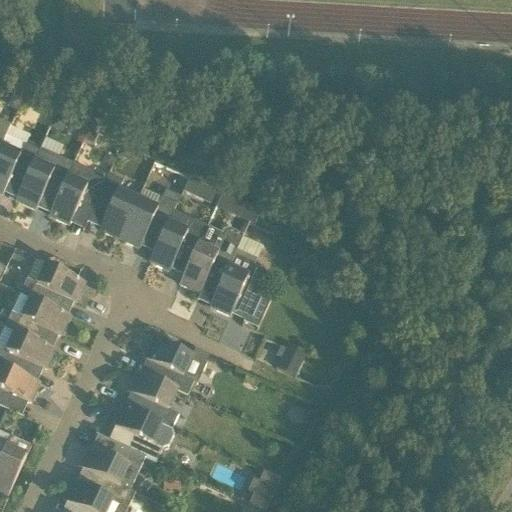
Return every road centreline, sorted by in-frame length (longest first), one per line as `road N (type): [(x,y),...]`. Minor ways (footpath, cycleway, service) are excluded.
road 1 (residential): [(137,301),(113,326),(25,511)]
road 2 (residential): [(137,301),(105,270),(0,223)]
road 3 (residential): [(252,365),(137,301)]
